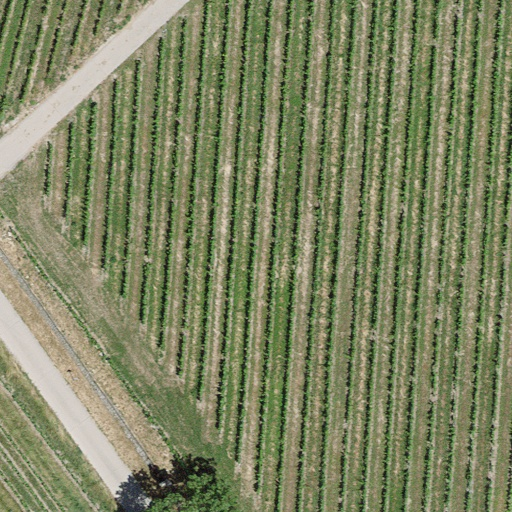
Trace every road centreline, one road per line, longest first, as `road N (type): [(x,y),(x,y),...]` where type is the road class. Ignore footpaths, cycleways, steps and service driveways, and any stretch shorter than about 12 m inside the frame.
road 1 (unclassified): [(133,511),(0,334)]
road 2 (track): [(157,0),(0,154)]
